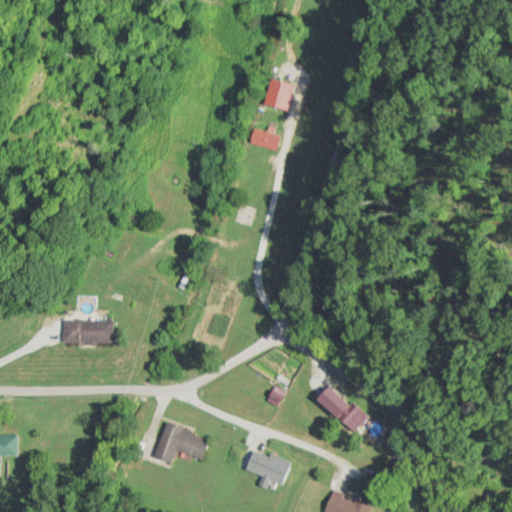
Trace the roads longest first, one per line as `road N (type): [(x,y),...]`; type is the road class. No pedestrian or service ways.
road 1 (residential): [(0,389),(175,388),(285,336),(414,421),(511,466)]
road 2 (residential): [(278,331),(376,0)]
